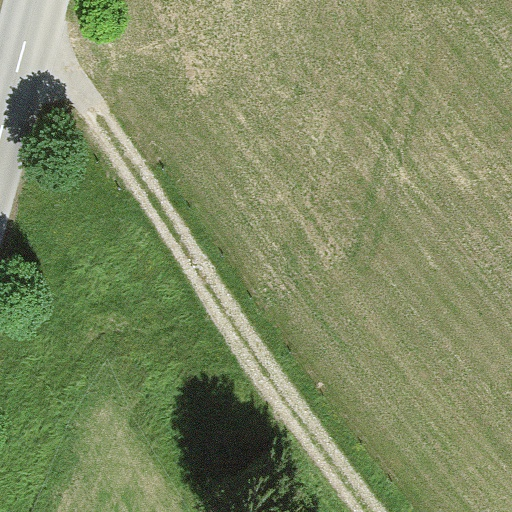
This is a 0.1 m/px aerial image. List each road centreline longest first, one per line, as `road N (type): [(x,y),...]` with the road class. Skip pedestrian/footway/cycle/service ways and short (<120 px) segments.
road 1 (track): [(30,16),(211,293),(370,511)]
road 2 (secondary): [(0,132),(35,0)]
